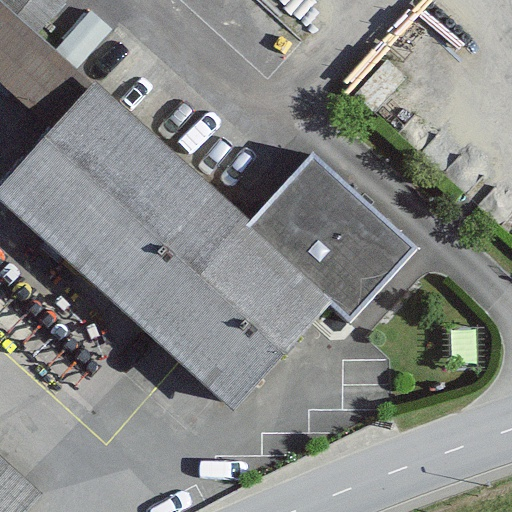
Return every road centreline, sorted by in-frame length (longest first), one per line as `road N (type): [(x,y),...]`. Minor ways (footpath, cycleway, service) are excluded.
road 1 (unknown): [(511,307),(186,0)]
road 2 (unclassified): [(301,511),(511,432)]
